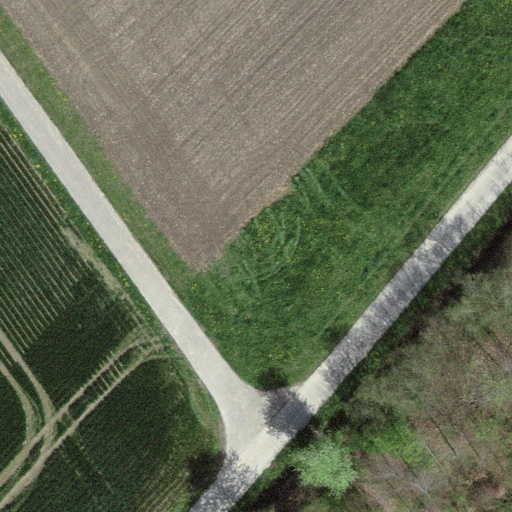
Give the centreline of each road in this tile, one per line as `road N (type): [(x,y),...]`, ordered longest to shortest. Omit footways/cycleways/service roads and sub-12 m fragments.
road 1 (track): [(267,444),(0,69)]
road 2 (track): [(511,163),(296,411)]
